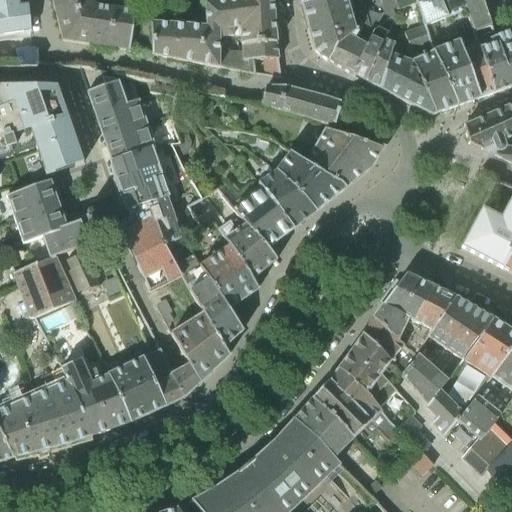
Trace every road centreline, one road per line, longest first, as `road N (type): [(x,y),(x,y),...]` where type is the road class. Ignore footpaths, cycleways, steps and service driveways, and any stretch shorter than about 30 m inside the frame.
road 1 (residential): [(381,212),(346,216),(314,243),(245,371),(202,413)]
road 2 (residential): [(225,454),(283,397),(392,240)]
road 3 (residential): [(202,413),(123,452),(0,482)]
road 4 (residential): [(286,0),(289,38),(303,64),(396,120),(407,137)]
road 5 (residential): [(76,511),(174,484),(225,454)]
road 6 (residential): [(511,298),(392,240)]
